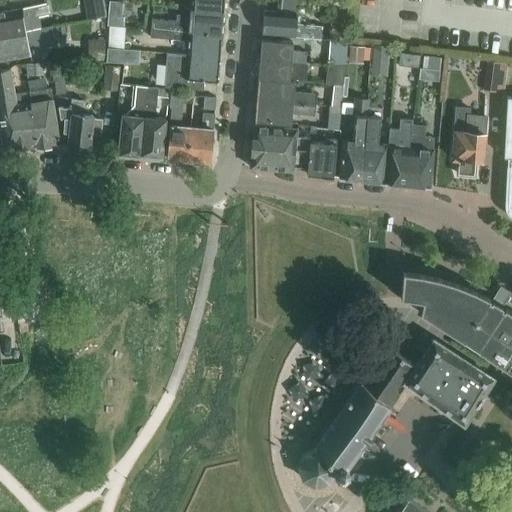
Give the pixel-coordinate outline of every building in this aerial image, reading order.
[(189,0),(189,8),(222,11),(223,0),(189,0)] [(122,20),(121,2),(107,3),(107,21),(122,20)] [(0,35),(41,28),(38,17),(47,16),(45,3),(0,11),(0,35)] [(220,33),(222,11),(189,8),(188,22),(152,19),(151,29),(220,33)] [(295,14),(263,11),(261,34),(324,39),(325,31),(321,31),(321,26),(294,24),(295,14)] [(0,35),(0,59),(30,54),(38,53),(37,48),(54,45),(50,26),(41,28),(0,35)] [(124,27),(109,26),(107,47),(123,48),(124,27)] [(185,54),(218,57),(220,33),(151,29),(150,37),(187,40),(185,54)] [(88,39),(88,60),(105,60),(105,39),(88,39)] [(259,59),(305,63),(306,52),(291,50),(292,42),(260,39),(259,59)] [(329,40),(327,62),(344,64),(346,42),(329,40)] [(350,46),(349,62),(364,63),(365,47),(350,46)] [(130,50),(108,49),(107,60),(129,62),(130,50)] [(399,53),(398,61),(418,64),(419,55),(399,53)] [(218,57),(185,54),(185,57),(168,55),(166,83),(167,83),(184,84),(183,87),(201,88),(202,80),(216,81),(218,57)] [(303,82),(304,73),(305,63),(259,59),(257,78),(293,81),(303,82)] [(508,63),(487,61),(483,91),(504,93),(508,63)] [(331,106),(341,107),(344,64),(327,62),(325,84),(333,85),(331,106)] [(42,75),(42,63),(26,64),(26,75),(42,75)] [(119,66),(105,65),(103,90),(117,91),(119,66)] [(0,128),(3,147),(36,146),(30,102),(16,104),(10,69),(0,70),(0,128)] [(68,91),(64,71),(52,73),(56,93),(68,91)] [(257,78),(255,99),(313,104),(314,94),(292,92),(293,81),(257,78)] [(139,154),(146,87),(135,85),(131,115),(121,114),(117,152),(139,154)] [(150,87),(146,87),(139,154),(161,157),(164,126),(165,119),(154,117),(157,88),(157,87),(150,87)] [(29,91),(30,102),(36,146),(59,146),(50,88),(29,91)] [(187,160),(190,127),(179,126),(182,95),(170,94),(169,108),(171,108),(166,157),(187,160)] [(215,97),(203,96),(202,109),(214,109),(215,97)] [(341,140),(338,177),(361,180),(367,107),(367,98),(355,97),(354,106),(353,118),(351,141),(341,140)] [(511,97),(506,97),(503,157),(506,157),(504,205),(504,206),(504,207),(504,208),(504,209),(505,210),(505,211),(505,212),(506,212),(506,213),(506,214),(507,214),(507,215),(508,215),(508,216),(509,216),(509,217),(510,217),(511,218),(511,97)] [(71,99),(57,98),(60,118),(63,118),(62,131),(68,132),(66,146),(89,148),(90,133),(99,134),(100,120),(92,119),(92,115),(81,114),(83,100),(71,99)] [(312,115),(313,104),(255,99),(255,100),(253,120),(289,123),(290,113),(312,115)] [(339,130),(341,107),(331,106),(330,129),(339,130)] [(367,107),(361,180),(384,182),(387,144),(377,144),(379,121),(373,120),(373,115),(368,115),(369,107),(367,107)] [(468,108),(456,107),(453,131),(454,131),(451,158),(458,159),(457,174),(473,175),(474,160),(481,161),(484,133),(483,133),(485,117),(468,115),(468,108)] [(190,127),(187,160),(210,163),(214,114),(202,113),(200,128),(190,127)] [(387,144),(384,182),(406,185),(411,124),(412,119),(399,118),(398,123),(398,128),(389,127),(388,132),(387,144)] [(411,124),(406,185),(429,187),(432,149),(433,137),(424,136),(425,126),(411,124)] [(308,149),(309,138),(295,137),(296,129),(253,125),(250,150),(293,154),(293,153),(302,154),(302,149),(308,149)] [(306,168),(306,173),(306,174),(322,176),(322,179),(332,180),(332,177),(336,139),(340,140),(341,130),(310,127),(309,138),(308,149),(306,168)] [(293,167),(306,168),(308,149),(302,149),(302,154),(293,153),(293,154),(250,150),(249,167),(293,171),(293,167)] [(464,340),(474,347),(476,348),(476,349),(511,372),(511,311),(503,306),(502,308),(488,300),(489,297),(472,289),(455,282),(438,277),(420,273),(402,271),(400,297),(416,299),(421,300),(419,312),(463,341),(464,340)] [(424,352),(415,366),(405,381),(463,423),(491,378),(465,361),(432,339),(432,340),(421,333),(413,345),(424,352)] [(345,468),(405,381),(415,366),(375,336),(365,351),(376,358),(315,447),(316,448),(313,450),(311,451),(309,451),(307,452),(305,453),(303,455),(302,457),(301,458),(300,460),(299,462),(299,463),(298,465),(298,466),(298,468),(298,470),(299,472),(300,474),(301,477),(303,479),(305,481),(307,482),(309,483),(311,484),(313,484),(316,484),(319,484),(321,484),(324,482),(326,481),(328,479),(329,478),(331,475),(334,477),(335,476),(337,478),(342,479),(347,476),(348,470),(345,468)] [(424,511),(425,511),(405,495),(390,511),(424,511)]
